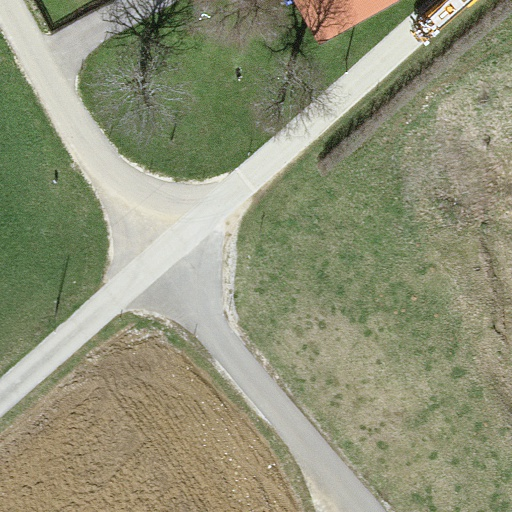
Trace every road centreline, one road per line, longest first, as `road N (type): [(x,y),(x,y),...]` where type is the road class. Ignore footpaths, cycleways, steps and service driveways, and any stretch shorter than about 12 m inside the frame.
road 1 (track): [(0,387),(447,0)]
road 2 (track): [(4,0),(138,264)]
